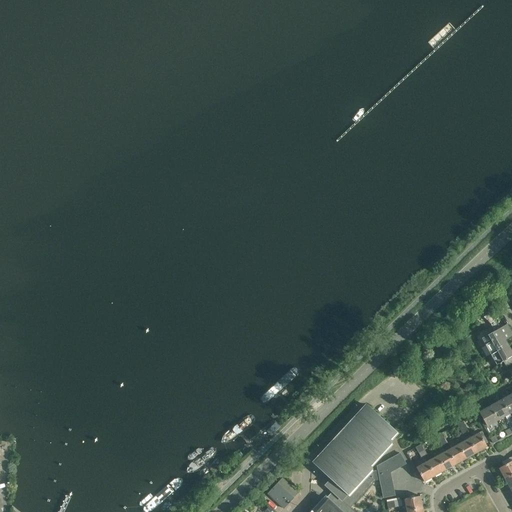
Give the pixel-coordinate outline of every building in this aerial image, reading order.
[(511,335),(511,333),(508,326),(507,325),(482,340),(491,355),(507,345),(504,340),(511,335)] [(491,355),(496,365),(503,362),(506,367),(511,363),(511,350),(511,351),(507,345),(491,355)] [(293,361),(253,398),(268,417),(308,378),(293,361)] [(509,414),(511,412),(511,393),(501,400),(509,414)] [(498,420),(509,414),(501,400),(491,406),(498,420)] [(252,403),(215,435),(230,451),(265,419),(252,403)] [(344,501),(350,507),(375,481),(371,466),(392,444),(391,439),(396,433),(366,405),(314,462),(332,478),(325,485),(332,491),(326,498),(338,508),(344,501)] [(487,426),(498,420),(491,406),(479,412),(487,426)] [(462,421),(460,423),(466,434),(469,432),(462,421)] [(460,423),(457,424),(463,435),(466,434),(460,423)] [(439,434),(445,445),(448,444),(442,433),(439,434)] [(468,438),(476,453),(487,447),(479,433),(468,438)] [(442,447),(445,445),(439,434),(436,436),(442,447)] [(466,458),(476,453),(468,438),(458,444),(466,458)] [(418,446),(424,457),(427,455),(421,444),(418,446)] [(456,464),(466,458),(458,444),(448,450),(456,464)] [(190,465),(187,472),(195,471),(216,455),(218,451),(218,449),(215,446),(212,446),(210,448),(190,465)] [(424,457),(418,446),(415,447),(412,449),(413,452),(417,450),(421,458),(424,457)] [(445,470),(456,464),(448,450),(437,456),(445,470)] [(400,453),(395,456),(390,459),(395,470),(406,464),(400,453)] [(435,476),(445,470),(437,456),(427,462),(435,476)] [(390,473),(395,470),(390,459),(384,462),(390,473)] [(505,479),(511,474),(511,460),(499,468),(505,479)] [(392,478),(390,473),(384,462),(377,466),(380,480),(392,478)] [(424,482),(435,476),(427,462),(416,468),(424,482)] [(176,477),(144,507),(145,511),(146,511),(148,511),(150,511),(182,485),(184,481),(184,477),(180,477),(176,477)] [(291,501),(298,493),(282,478),(267,494),(284,509),(291,501)] [(381,486),(393,484),(392,478),(380,480),(381,486)] [(394,489),(382,491),(383,498),(395,496),(394,489)] [(407,511),(423,508),(420,496),(404,499),(407,511)] [(355,511),(350,507),(344,501),(338,508),(326,498),(312,511),(355,511)]
